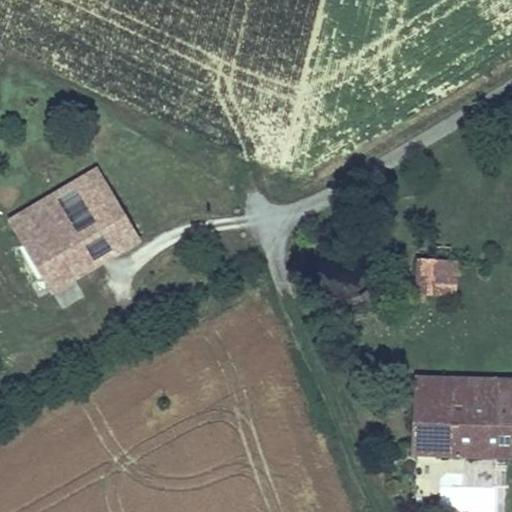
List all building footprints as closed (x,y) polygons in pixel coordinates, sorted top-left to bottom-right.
[(6,219),(50,294),(142,241),(98,166),(6,219)] [(437,240),(436,259),(453,259),(453,240),(437,240)] [(436,296),(436,259),(416,258),(415,295),(436,296)] [(458,296),(459,259),(453,259),(436,259),(436,296),(458,296)] [(443,458),(445,394),(511,395),(511,377),(415,375),(413,457),(443,458)] [(511,459),(511,395),(445,394),(443,458),(511,459)]
